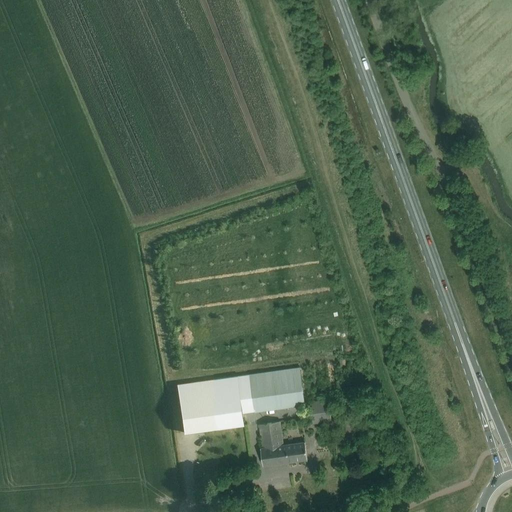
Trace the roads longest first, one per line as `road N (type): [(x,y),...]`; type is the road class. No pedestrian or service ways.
road 1 (primary): [(472,374),(337,0)]
road 2 (unclassified): [(511,350),(370,0)]
